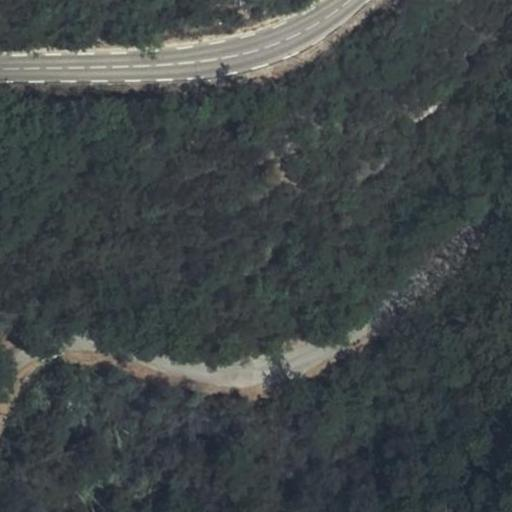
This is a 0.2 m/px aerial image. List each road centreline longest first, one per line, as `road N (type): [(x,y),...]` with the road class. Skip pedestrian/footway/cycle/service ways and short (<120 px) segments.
road 1 (unclassified): [(0,377),(24,351),(68,339),(208,371),(274,365),(371,322),(511,203)]
road 2 (secondary): [(0,69),(227,58),(280,45),(353,0)]
